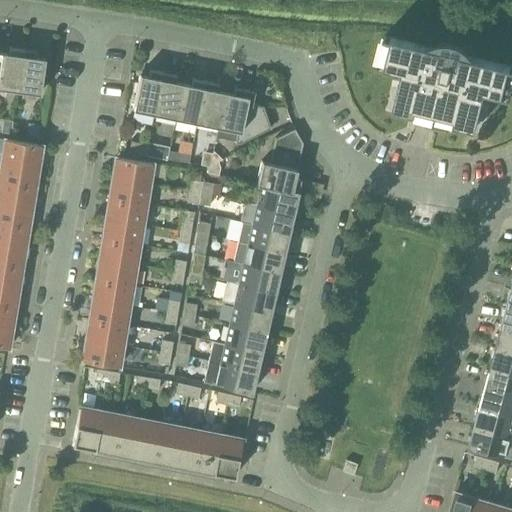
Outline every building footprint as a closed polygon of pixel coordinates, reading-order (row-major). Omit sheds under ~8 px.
[(384,36),(377,65),(402,71),(394,104),(421,110),(418,118),(419,119),(422,113),(435,118),(436,114),(477,124),(485,92),(511,98),(511,92),(511,67),(464,56),(466,49),(439,42),(438,49),(384,36)] [(0,52),(0,88),(17,90),(22,49),(9,47),(8,53),(0,52)] [(22,49),(17,90),(39,93),(44,58),(35,56),(36,50),(22,49)] [(154,114),(163,72),(149,70),(148,76),(139,74),(132,109),(154,114)] [(176,118),(183,83),(175,81),(176,75),(163,72),(154,114),(176,118)] [(197,122),(205,81),(192,78),(191,84),(183,83),(176,118),(197,122)] [(218,127),(225,91),(217,90),(218,84),(205,81),(197,122),(218,127)] [(251,104),(254,91),(234,87),(233,93),(225,91),(218,127),(237,131),(235,142),(240,143),(270,128),(263,106),(251,104)] [(12,121),(2,120),(1,132),(11,134),(12,121)] [(32,124),(28,127),(27,134),(38,136),(39,125),(32,124)] [(269,162),(296,169),(302,143),(297,134),(294,128),(275,138),(269,162)] [(0,159),(38,166),(40,155),(37,154),(38,144),(3,139),(0,159)] [(160,144),(150,143),(146,157),(156,159),(160,144)] [(207,167),(210,165),(212,154),(202,152),(200,165),(207,167)] [(191,155),(179,153),(178,162),(190,164),(191,155)] [(111,178),(149,184),(152,163),(117,157),(116,167),(113,167),(111,178)] [(38,166),(0,159),(0,180),(32,186),(33,177),(36,177),(38,166)] [(296,169),(269,162),(261,161),(255,184),(261,185),(261,184),(297,192),(300,179),(294,178),(296,169)] [(217,162),(210,165),(207,167),(206,171),(218,174),(219,165),(217,162)] [(111,198),(145,204),(149,184),(111,178),(109,189),(112,190),(111,198)] [(189,190),(200,192),(202,181),(190,179),(189,190)] [(0,201),(31,206),(33,195),(30,194),(32,186),(0,180),(0,201)] [(202,181),(200,192),(211,194),(213,183),(202,181)] [(261,184),(261,185),(257,204),(292,212),(297,192),(261,184)] [(187,202),(195,203),(198,204),(200,192),(189,190),(187,202)] [(198,204),(209,205),(211,194),(200,192),(198,204)] [(145,204),(111,198),(109,207),(106,207),(104,218),(142,224),(145,204)] [(31,206),(0,201),(0,221),(25,226),(27,217),(30,217),(31,206)] [(240,221),(252,224),(288,232),(292,212),(257,204),(245,201),(240,221)] [(104,239),(139,244),(142,224),(104,218),(102,229),(105,230),(104,239)] [(180,230),(190,232),(192,221),(181,219),(180,230)] [(25,226),(0,221),(0,242),(25,246),(27,235),(24,235),(25,226)] [(196,232),(208,234),(210,223),(198,221),(196,232)] [(288,232),(252,224),(247,244),(283,252),(288,232)] [(180,230),(178,242),(188,243),(190,232),(180,230)] [(208,234),(196,232),(194,244),(206,246),(208,234)] [(139,244),(104,239),(102,248),(99,247),(98,258),(135,264),(139,244)] [(279,272),(283,252),(247,244),(236,241),(232,261),(243,264),(279,272)] [(25,246),(0,242),(0,263),(18,266),(20,257),(23,258),(25,246)] [(97,279),(132,285),(135,264),(98,258),(96,270),(99,270),(97,279)] [(173,271),(184,272),(186,261),(175,259),(173,271)] [(190,273),(201,275),(203,264),(192,262),(190,273)] [(18,266),(0,263),(0,283),(18,287),(20,275),(17,275),(18,266)] [(238,283),(274,292),(279,272),(243,264),(238,283)] [(173,271),(171,282),(182,284),(184,272),(173,271)] [(201,275),(190,273),(188,284),(199,286),(201,275)] [(132,285),(97,279),(96,288),(93,287),(91,299),(129,305),(132,285)] [(222,301),(233,304),(269,312),(274,292),(238,283),(226,281),(222,301)] [(18,287),(0,283),(0,304),(12,306),(13,297),(16,298),(18,287)] [(157,298),(155,309),(166,311),(168,299),(157,298)] [(91,319),(126,325),(129,305),(91,299),(89,310),(92,310),(91,319)] [(166,311),(177,313),(179,301),(168,299),(166,311)] [(183,313),(195,315),(196,304),(185,302),(183,313)] [(12,306),(0,304),(0,325),(12,327),(13,316),(10,315),(12,306)] [(229,323),(265,332),(269,312),(233,304),(229,323)] [(511,330),(511,309),(506,308),(501,328),(511,330)] [(166,311),(164,322),(175,324),(177,313),(166,311)] [(195,315),(183,313),(181,325),(193,327),(195,315)] [(126,325),(91,319),(89,328),(86,328),(84,339),(122,345),(126,325)] [(265,332),(229,323),(224,343),(260,352),(265,332)] [(12,327),(0,325),(0,346),(5,348),(7,338),(10,338),(12,327)] [(511,330),(501,328),(496,347),(511,351),(511,330)] [(83,350),(86,351),(84,361),(119,366),(122,345),(84,339),(83,350)] [(160,351),(171,353),(172,341),(161,340),(160,351)] [(208,360),(255,372),(260,352),(224,343),(212,341),(208,360)] [(176,354),(188,356),(190,344),(178,342),(176,354)] [(511,372),(511,351),(496,347),(490,367),(511,372)] [(160,351),(158,362),(169,364),(171,353),(160,351)] [(188,356),(176,354),(175,365),(186,367),(188,356)] [(203,382),(251,393),(255,372),(208,360),(203,382)] [(511,394),(511,372),(490,367),(485,387),(511,394)] [(106,381),(108,371),(96,369),(95,380),(106,381)] [(108,371),(106,381),(118,383),(119,372),(108,371)] [(146,388),(148,377),(137,375),(135,386),(146,388)] [(148,377),(146,388),(158,390),(160,379),(148,377)] [(186,396),(189,385),(178,382),(175,393),(186,396)] [(189,385),(186,396),(198,398),(200,388),(189,385)] [(511,394),(485,387),(480,407),(511,415),(511,394)] [(215,402),(226,405),(229,394),(217,391),(215,402)] [(229,394),(226,405),(238,407),(240,396),(229,394)] [(93,449),(100,410),(79,406),(72,441),(82,443),(82,446),(93,449)] [(511,429),(511,415),(480,407),(474,426),(510,436),(511,429)] [(113,449),(120,414),(100,410),(93,449),(104,451),(104,448),(113,449)] [(120,414),(113,449),(122,451),(122,454),(133,456),(140,418),(120,414)] [(153,457),(160,422),(140,418),(133,456),(144,459),(145,456),(153,457)] [(160,422),(153,457),(162,459),(162,462),(173,464),(180,426),(160,422)] [(193,465),(200,429),(180,426),(173,464),(184,467),(185,464),(193,465)] [(474,426),(469,447),(511,458),(511,436),(510,436),(474,426)] [(200,429),(193,465),(202,467),(202,470),(213,472),(221,433),(200,429)] [(221,433),(213,472),(224,474),(225,471),(234,473),(241,438),(221,433)] [(485,469),(488,459),(477,456),(474,466),(485,469)] [(346,459),(341,470),(353,475),(357,463),(346,459)] [(488,459),(485,469),(496,473),(499,462),(488,459)] [(471,511),(476,498),(456,491),(449,511),(471,511)] [(493,511),(496,504),(476,498),(471,511),(493,511)]
